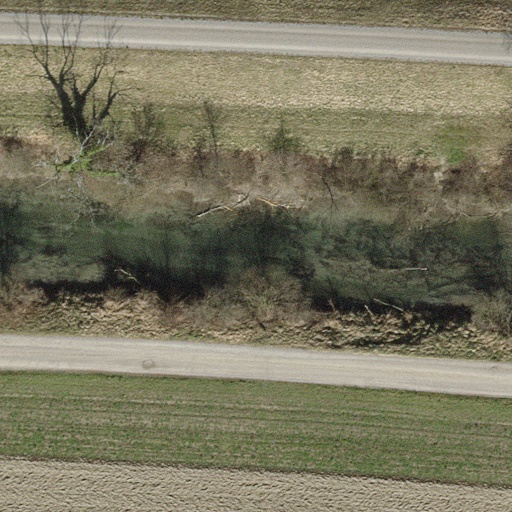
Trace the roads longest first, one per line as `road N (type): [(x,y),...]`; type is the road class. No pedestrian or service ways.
road 1 (track): [(0,343),(511,384)]
road 2 (track): [(511,52),(0,27)]
